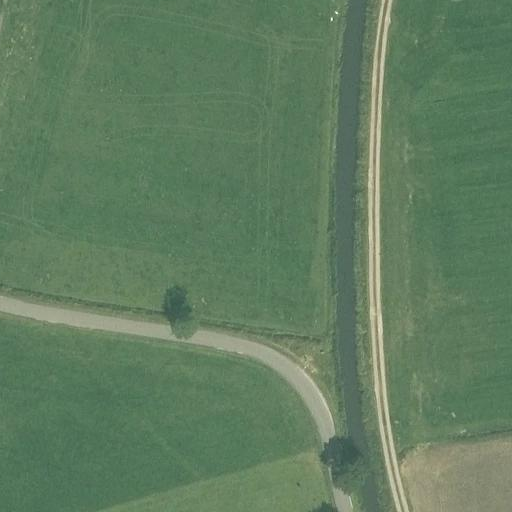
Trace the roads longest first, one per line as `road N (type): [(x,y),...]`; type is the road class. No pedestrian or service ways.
road 1 (track): [(387,0),(373,277),(378,394),(400,511)]
road 2 (unclassified): [(343,511),(328,426),(304,385),(272,358),(0,306)]
